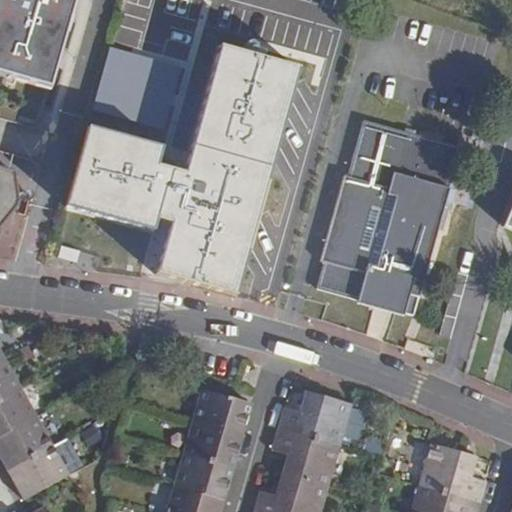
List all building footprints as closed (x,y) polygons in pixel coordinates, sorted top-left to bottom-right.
[(73,0),(0,0),(0,73),(49,87),(73,0)] [(318,9),(316,21),(339,26),(342,15),(318,9)] [(156,58),(148,62),(118,177),(108,175),(95,225),(101,233),(155,248),(158,241),(237,263),(240,260),(254,210),(252,208),(247,207),(251,194),(214,185),(200,164),(221,82),(208,79),(209,74),(206,71),(191,67),(183,71),(176,69),(172,61),(156,58)] [(458,150),(363,124),(348,179),(343,178),(322,255),(327,256),(317,294),(356,305),(355,308),(391,317),(392,316),(412,321),(458,150)] [(0,234),(6,236),(23,174),(0,167),(0,234)] [(511,229),(511,202),(503,226),(511,229)] [(0,399),(19,389),(2,360),(0,360),(0,399)] [(0,437),(35,418),(19,389),(0,399),(0,437)] [(251,405),(201,391),(191,423),(242,438),(245,425),(240,424),(242,418),(247,420),(251,405)] [(275,428),(337,446),(349,404),(303,391),(297,413),(281,408),(275,428)] [(51,448),(35,418),(0,437),(0,451),(0,452),(4,457),(0,459),(0,460),(7,473),(51,448)] [(242,438),(191,423),(182,456),(232,470),(236,457),(231,456),(233,450),(238,451),(242,438)] [(325,489),(337,446),(275,428),(269,451),(285,456),(279,476),(325,489)] [(474,457),(429,444),(417,486),(479,503),(485,482),(469,477),(474,457)] [(68,477),(51,448),(7,473),(14,484),(17,482),(20,487),(17,490),(23,502),(29,499),(68,477)] [(232,470),(182,456),(173,487),(224,502),(227,490),(221,489),(224,481),(229,483),(232,470)] [(318,511),(325,489),(279,476),(273,497),(257,492),(251,511),(318,511)] [(476,511),(479,503),(417,486),(408,511),(476,511)] [(220,511),(224,502),(173,487),(165,511),(220,511)]
